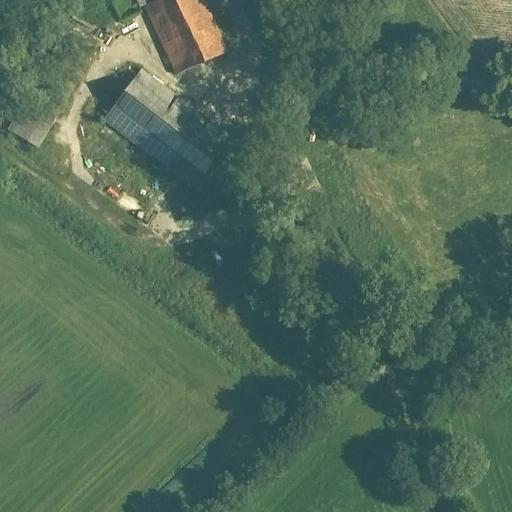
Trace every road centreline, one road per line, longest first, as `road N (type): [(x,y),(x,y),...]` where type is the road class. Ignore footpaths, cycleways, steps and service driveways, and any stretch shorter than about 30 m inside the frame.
road 1 (track): [(259,51),(374,395)]
road 2 (residential): [(511,73),(259,51)]
road 3 (track): [(246,511),(313,439),(374,395)]
